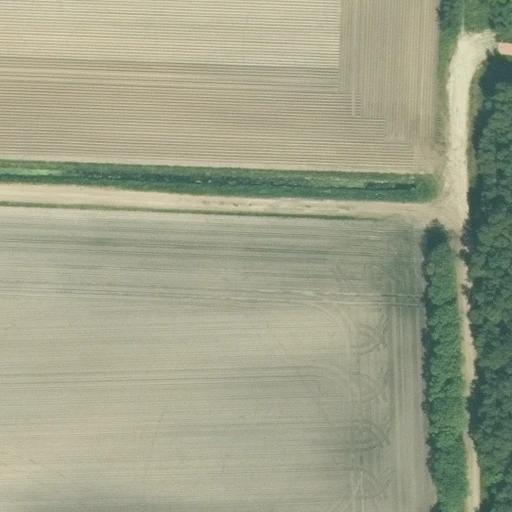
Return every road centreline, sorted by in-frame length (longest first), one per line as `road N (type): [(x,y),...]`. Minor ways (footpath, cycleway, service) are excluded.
road 1 (track): [(0,198),(401,213),(441,224),(458,239)]
road 2 (residential): [(458,239),(465,511)]
